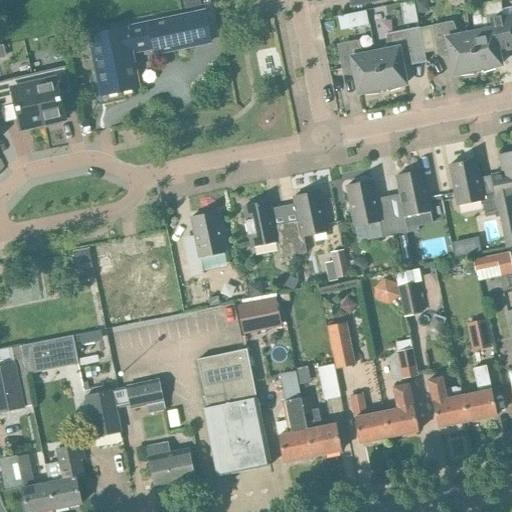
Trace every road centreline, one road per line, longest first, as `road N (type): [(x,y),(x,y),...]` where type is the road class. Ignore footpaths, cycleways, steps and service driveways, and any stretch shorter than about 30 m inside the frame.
road 1 (residential): [(325,137),(511,100)]
road 2 (residential): [(141,177),(325,137)]
road 3 (residential): [(141,177),(113,212),(6,232),(0,201)]
road 4 (residential): [(325,137),(298,0)]
